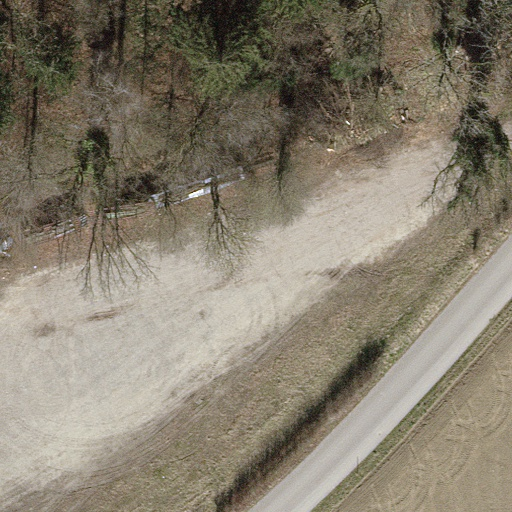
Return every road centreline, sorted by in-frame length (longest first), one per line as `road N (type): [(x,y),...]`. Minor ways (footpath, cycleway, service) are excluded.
road 1 (track): [(0,263),(511,119)]
road 2 (residential): [(290,511),(397,410),(511,267)]
